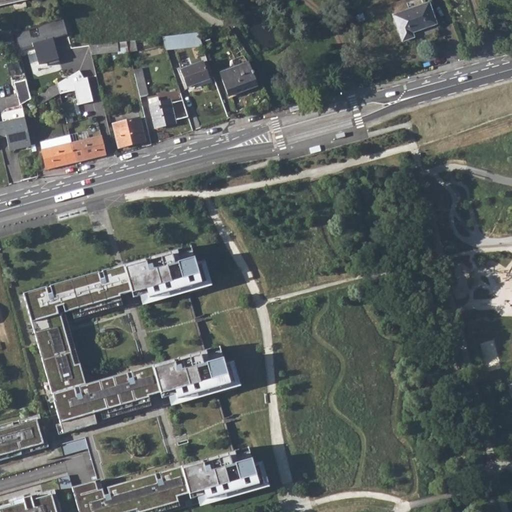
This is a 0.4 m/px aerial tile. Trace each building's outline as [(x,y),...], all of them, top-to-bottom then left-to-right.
[(428,3),(393,15),(402,40),(413,36),(411,32),(435,23),(428,3)] [(50,23),(37,27),(39,34),(52,29),(50,23)] [(197,33),(162,37),(166,50),(202,46),(197,33)] [(132,41),(126,42),(128,51),(136,50),(134,45),(133,46),(132,41)] [(126,42),(88,46),(90,54),(117,51),(117,55),(129,53),(128,51),(126,42)] [(202,61),(179,70),(186,88),(209,79),(202,61)] [(247,63),(220,73),(228,96),(242,91),(241,88),(255,83),(247,63)] [(38,105),(83,78),(79,71),(34,97),(38,105)] [(142,72),(134,73),(139,97),(147,94),(142,72)] [(19,105),(30,99),(26,80),(13,82),(19,105)] [(175,119),(187,116),(182,99),(170,102),(169,99),(159,102),(157,97),(148,99),(155,128),(175,123),(175,119)] [(25,118),(3,123),(6,136),(9,150),(31,146),(25,118)] [(139,118),(112,125),(118,147),(144,141),(139,118)] [(69,135),(40,142),(42,149),(71,142),(69,135)] [(101,135),(71,142),(76,162),(106,155),(101,135)] [(71,142),(42,149),(41,150),(46,169),(76,162),(71,142)] [(191,247),(177,251),(178,255),(192,251),(191,247)] [(177,251),(124,266),(132,293),(133,298),(147,294),(148,297),(185,286),(206,280),(201,265),(196,266),(192,251),(178,255),(177,251)] [(121,267),(117,268),(125,295),(128,294),(132,293),(124,266),(121,267)] [(42,361),(69,353),(58,316),(78,310),(79,314),(121,302),(119,296),(125,295),(117,268),(23,294),(42,361)] [(206,351),(207,355),(221,352),(219,347),(206,351)] [(206,351),(152,366),(160,393),(162,399),(176,395),(176,397),(214,386),(229,382),(225,366),(221,352),(207,355),(206,351)] [(63,434),(86,428),(81,412),(85,411),(88,420),(95,418),(94,414),(100,412),(107,410),(108,414),(150,402),(148,397),(154,395),(146,368),(86,385),(80,365),(73,367),(69,353),(42,361),(63,434)] [(225,366),(229,382),(234,381),(230,365),(225,366)] [(146,368),(154,395),(157,394),(160,393),(152,366),(150,367),(146,368)] [(97,424),(95,418),(88,420),(85,411),(81,412),(86,428),(97,424)] [(39,415),(0,425),(0,461),(22,455),(20,451),(25,449),(26,454),(49,447),(39,415)] [(60,444),(63,455),(88,448),(85,437),(60,444)] [(235,451),(236,456),(250,452),(248,447),(235,451)] [(235,451),(181,467),(189,494),(191,499),(205,495),(205,498),(258,482),(254,467),(250,452),(236,456),(235,451)] [(254,467),(258,482),(263,481),(259,466),(254,467)] [(178,467),(175,468),(183,495),(186,495),(189,494),(181,467),(178,467)] [(72,488),(78,511),(130,511),(136,511),(145,511),(178,503),(177,497),(183,495),(175,468),(107,488),(109,495),(105,496),(98,498),(93,482),(72,488)] [(63,477),(66,489),(72,488),(69,475),(63,477)] [(98,480),(93,482),(98,498),(105,496),(100,480),(98,480)] [(0,511),(60,511),(54,490),(23,499),(24,503),(0,509),(0,511)]
